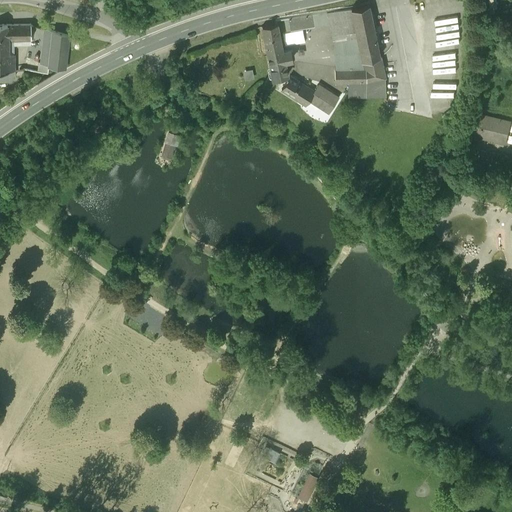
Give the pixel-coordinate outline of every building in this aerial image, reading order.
[(369,3),(351,7),(362,61),(380,57),(369,3)] [(356,36),(351,7),(325,11),(331,41),(356,36)] [(327,25),(325,11),(312,14),(315,26),(315,27),(327,25)] [(315,26),(312,14),(287,18),(290,31),(315,26)] [(8,19),(0,21),(0,54),(8,54),(8,39),(17,39),(16,21),(8,19)] [(32,25),(16,21),(17,39),(32,39),(32,25)] [(282,50),(277,22),(261,25),(266,53),(282,50)] [(69,35),(46,29),(45,37),(52,39),(48,64),(65,66),(68,45),(80,46),(81,40),(68,38),(69,35)] [(282,50),(266,53),(271,80),(288,77),(285,65),(292,64),(289,52),(283,53),(282,50)] [(8,54),(0,54),(0,71),(14,71),(14,54),(8,54)] [(363,69),(334,70),(335,83),(347,83),(347,96),(385,95),(384,74),(381,57),(380,57),(362,61),(363,69)] [(288,78),(281,88),(305,104),(308,100),(312,94),(288,78)] [(312,94),(308,100),(326,113),(338,96),(319,83),(312,94)] [(511,132),(511,117),(479,110),(473,133),(510,142),(511,132)] [(176,144),(165,141),(162,154),(172,157),(176,144)] [(267,449),(262,459),(275,465),(280,455),(267,449)] [(316,472),(306,467),(301,477),(311,482),(316,472)] [(311,482),(301,477),(296,488),(307,493),(311,482)] [(307,493),(296,488),(291,498),(302,504),(307,493)] [(297,511),(302,504),(291,498),(286,509),(292,511),(297,511)]
